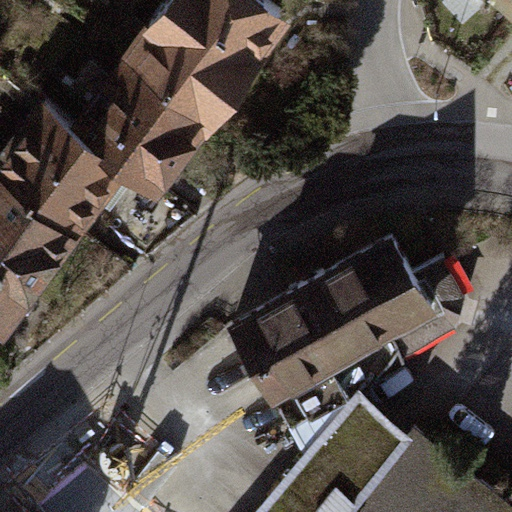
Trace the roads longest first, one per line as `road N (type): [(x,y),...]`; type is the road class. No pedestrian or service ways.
road 1 (residential): [(0,434),(234,235),(294,193),(394,154)]
road 2 (residential): [(394,154),(375,0)]
